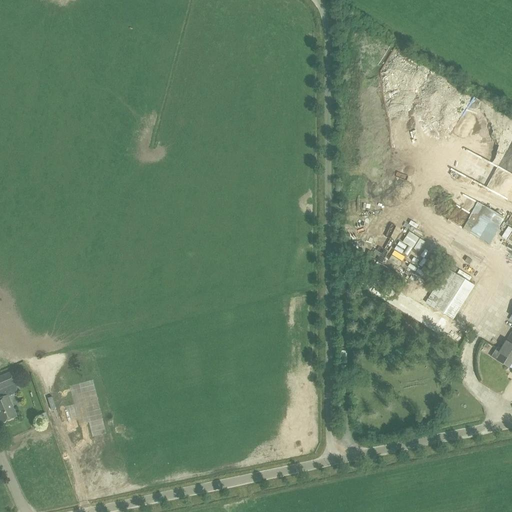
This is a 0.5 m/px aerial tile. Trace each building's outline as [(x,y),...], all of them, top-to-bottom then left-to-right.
[(450,95),(445,101),(466,114),(474,101),(456,90),(452,96),(450,95)] [(370,176),(370,192),(382,191),(382,175),(370,176)] [(358,205),(367,203),(365,194),(356,195),(358,205)] [(465,213),(461,202),(452,205),(456,216),(465,213)] [(489,245),(505,218),(478,202),(463,230),(489,245)] [(394,211),(400,214),(403,209),(396,206),(394,211)] [(380,224),(391,230),(397,220),(385,213),(380,224)] [(290,228),(290,241),(301,241),(301,228),(290,228)] [(361,247),(367,254),(378,245),(371,238),(361,247)] [(467,262),(463,267),(474,274),(477,269),(467,262)] [(454,320),(475,286),(447,268),(426,302),(454,320)] [(511,360),(511,331),(504,345),(500,343),(491,356),(508,367),(511,360)] [(0,418),(2,423),(17,417),(8,396),(0,399),(0,418)] [(39,414),(43,424),(49,422),(45,412),(39,414)]
